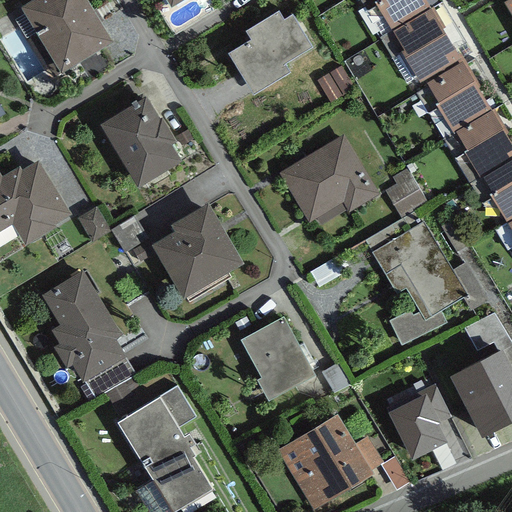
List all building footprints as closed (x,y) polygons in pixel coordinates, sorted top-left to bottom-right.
[(92,0),(24,0),(20,2),(61,70),(115,37),(92,0)] [(427,0),(377,0),(393,26),(430,4),(427,0)] [(430,4),(393,26),(403,45),(401,47),(419,78),(460,54),(430,4)] [(251,34),(227,49),(253,90),(291,67),(286,59),(313,42),(293,9),(284,14),(278,6),(246,26),(251,34)] [(463,58),(426,80),(438,98),(435,100),(453,130),(456,128),(492,107),(463,58)] [(341,64),(316,80),(329,101),(354,86),(341,64)] [(146,92),(100,119),(137,182),(181,157),(170,138),(174,135),(162,114),(160,115),(146,92)] [(465,149),(481,174),(483,173),(511,155),(511,142),(492,107),(456,128),(468,147),(465,149)] [(279,171),(309,220),(316,216),(321,224),(346,208),(348,212),(381,192),(344,131),(279,171)] [(511,155),(483,173),(492,188),(490,190),(506,217),(511,213),(511,155)] [(0,227),(12,221),(24,241),(55,222),(54,220),(71,209),(39,156),(23,166),(20,161),(2,172),(0,169),(0,227)] [(401,216),(427,200),(407,166),(391,175),(395,182),(384,188),(401,216)] [(174,227),(152,240),(183,293),(243,258),(208,198),(170,220),(174,227)] [(110,229),(95,204),(77,215),(92,240),(110,229)] [(134,213),(111,227),(124,250),(148,236),(134,213)] [(457,249),(470,241),(454,216),(441,224),(457,249)] [(423,219),(372,249),(398,293),(406,289),(419,310),(424,318),(440,308),(462,294),(467,292),(453,268),(423,219)] [(465,260),(453,268),(467,292),(462,294),(470,308),(487,298),(465,260)] [(322,291),(346,278),(337,263),(313,276),(322,291)] [(82,266),(41,291),(59,321),(50,327),(59,340),(53,344),(66,365),(72,362),(83,379),(123,353),(125,353),(114,336),(122,331),(82,266)] [(445,320),(440,308),(424,318),(419,310),(412,312),(410,307),(390,317),(401,342),(445,320)] [(283,314),(241,336),(261,374),(257,376),(268,396),(314,372),(283,314)] [(511,361),(502,343),(449,370),(481,431),(511,415),(511,361)] [(135,372),(123,353),(83,379),(95,397),(135,372)] [(338,361),(322,370),(333,390),(349,381),(338,361)] [(425,389),(388,407),(411,455),(448,438),(439,421),(451,415),(435,382),(424,387),(425,389)] [(160,391),(117,417),(152,476),(173,510),(213,485),(193,453),(196,451),(190,442),(195,439),(189,429),(184,432),(179,424),(195,414),(176,383),(161,393),(160,391)] [(337,410),(277,448),(313,507),(373,469),(372,467),(356,441),(337,410)] [(356,441),(372,467),(381,462),(383,461),(367,434),(356,441)] [(383,461),(381,462),(396,488),(409,480),(395,455),(383,461)] [(149,511),(169,511),(173,510),(152,476),(134,487),(149,511)]
